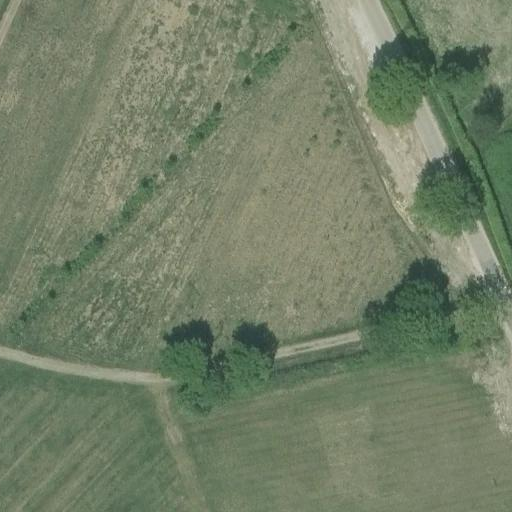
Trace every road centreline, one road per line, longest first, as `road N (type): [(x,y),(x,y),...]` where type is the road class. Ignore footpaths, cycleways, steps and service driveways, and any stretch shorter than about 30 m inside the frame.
road 1 (track): [(503,308),(147,384),(0,353)]
road 2 (residential): [(511,324),(364,0)]
